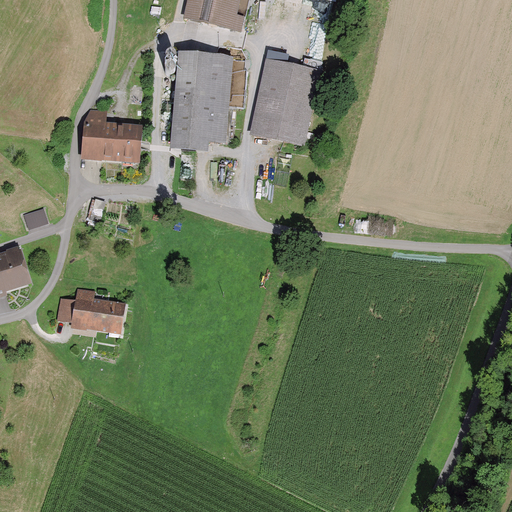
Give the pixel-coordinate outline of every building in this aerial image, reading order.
[(194,0),(191,17),(237,28),(244,0),(194,0)] [(290,0),(288,22),(301,24),(303,0),(290,0)] [(186,49),(177,144),(229,149),(239,52),(186,49)] [(273,56),(258,131),(308,142),(325,67),(273,56)] [(89,123),(87,159),(147,163),(150,125),(89,123)] [(102,224),(108,203),(97,200),(91,221),(102,224)] [(44,210),(24,216),(29,231),(48,226),(44,210)] [(24,248),(0,255),(0,295),(37,283),(24,248)] [(94,294),(79,292),(77,304),(63,302),(60,321),(75,324),(74,326),(121,334),(126,306),(93,301),(94,294)]
